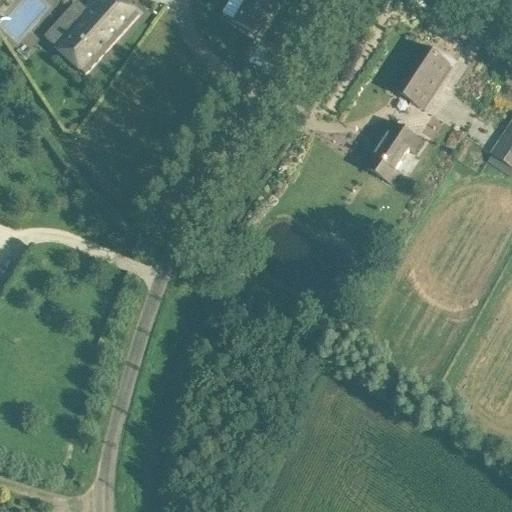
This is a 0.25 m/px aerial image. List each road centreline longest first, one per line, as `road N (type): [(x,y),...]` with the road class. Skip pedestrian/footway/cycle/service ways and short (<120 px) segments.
road 1 (unclassified): [(103,511),(103,477),(132,359),(180,234),(330,0)]
road 2 (track): [(265,98),(202,56),(190,35),(188,0)]
